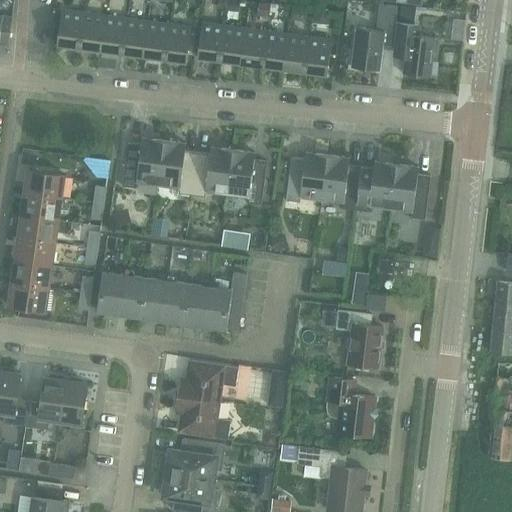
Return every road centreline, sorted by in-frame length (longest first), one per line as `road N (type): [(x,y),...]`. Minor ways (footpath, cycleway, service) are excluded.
road 1 (residential): [(478,128),(0,79)]
road 2 (residential): [(0,330),(150,352),(126,511)]
road 3 (unclassified): [(448,370),(478,128)]
road 4 (residential): [(408,367),(391,511)]
road 5 (unclassified): [(430,511),(448,370)]
road 6 (unclassified): [(478,128),(491,8)]
